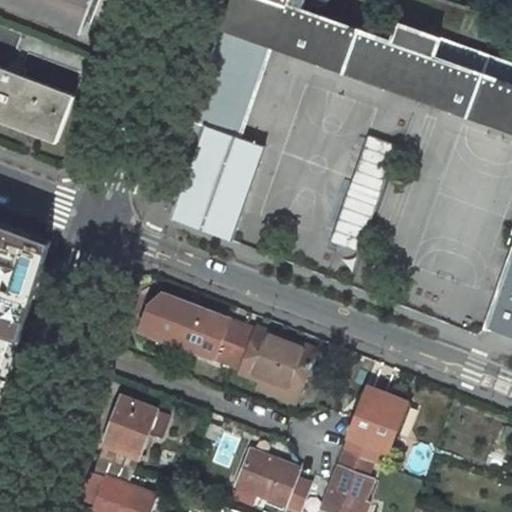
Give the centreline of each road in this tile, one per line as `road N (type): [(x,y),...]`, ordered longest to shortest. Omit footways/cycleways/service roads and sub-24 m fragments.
road 1 (residential): [(511,381),(101,220)]
road 2 (residential): [(64,340),(318,437)]
road 3 (residential): [(101,220),(176,0)]
road 4 (residential): [(13,511),(64,340)]
road 5 (residential): [(64,340),(101,220)]
